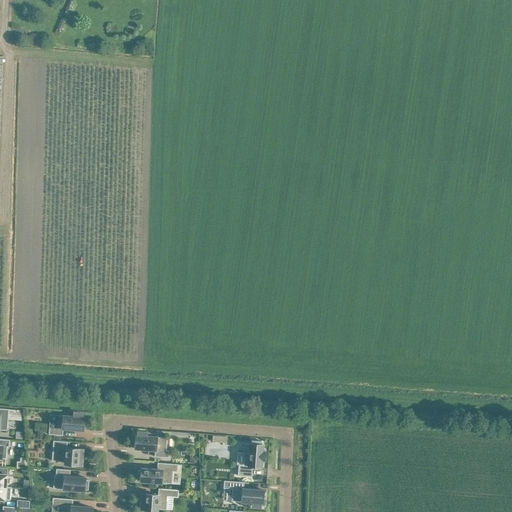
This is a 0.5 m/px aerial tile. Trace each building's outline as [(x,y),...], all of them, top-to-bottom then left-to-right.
[(0,429),(7,430),(8,416),(9,409),(0,408),(0,429)] [(83,417),(83,416),(83,413),(74,412),(74,416),(58,415),(57,427),(49,427),(49,434),(63,435),(63,428),(83,430),(84,417),(83,417)] [(155,456),(169,457),(169,450),(166,450),(167,438),(157,437),(147,436),(147,432),(138,432),(137,435),(136,435),(135,448),(155,450),(155,456)] [(0,458),(6,459),(7,446),(9,446),(10,439),(0,438),(0,458)] [(78,464),(79,449),(67,448),(67,441),(54,440),(52,461),(65,461),(65,463),(78,464)] [(252,443),(250,443),(250,444),(245,443),(243,465),(239,464),(238,475),(252,476),(253,466),(262,466),(262,460),(264,460),(265,451),(263,451),(263,444),(262,444),(262,441),(252,440),(252,443)] [(138,469),(137,479),(141,479),(141,481),(171,483),(172,471),(177,471),(178,464),(158,462),(157,469),(142,468),(142,470),(138,469)] [(86,477),(70,476),(70,470),(57,469),(56,475),(55,475),(54,488),(85,491),(85,489),(88,489),(89,479),(85,479),(86,477)] [(252,506),(261,507),(261,503),(263,503),(264,490),(243,489),(244,482),(224,480),(224,488),(233,488),(232,501),(252,502),(252,506)] [(11,487),(6,487),(0,486),(0,499),(10,500),(11,487)] [(158,495),(146,494),(145,509),(158,510),(158,508),(166,509),(167,496),(178,497),(179,490),(159,488),(158,495)] [(92,511),(92,507),(72,506),(73,499),(53,498),(53,505),(60,505),(59,511),(92,511)]
